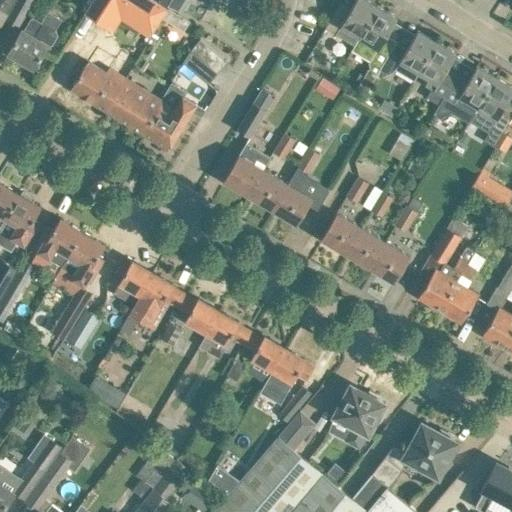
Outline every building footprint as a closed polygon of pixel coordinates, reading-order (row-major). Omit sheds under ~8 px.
[(0,0),(0,28),(5,19),(14,1),(15,0),(0,0)] [(27,8),(31,0),(15,0),(14,1),(27,8)] [(155,0),(92,0),(85,11),(109,27),(120,10),(153,31),(162,18),(166,11),(168,8),(155,0)] [(189,0),(195,4),(197,0),(165,0),(181,10),(187,0),(189,0)] [(352,49),(378,6),(368,0),(355,0),(348,12),(337,6),(325,27),(354,44),(351,49),(352,49)] [(368,62),(371,72),(377,75),(397,41),(386,35),(397,17),(378,6),(352,49),(370,60),(368,62)] [(22,28),(8,52),(34,67),(47,45),(52,44),(58,34),(56,30),(32,15),(23,29),(22,28)] [(397,41),(380,69),(387,73),(393,71),(394,68),(413,80),(418,72),(437,41),(418,29),(407,47),(397,41)] [(217,73),(223,65),(227,61),(200,38),(190,50),(217,73)] [(453,56),(456,52),(437,41),(418,72),(430,78),(427,82),(426,85),(431,89),(426,97),(439,104),(443,97),(456,76),(445,70),(453,56)] [(209,83),(217,73),(190,50),(183,61),(209,83)] [(126,77),(109,67),(112,62),(98,53),(92,63),(87,60),(71,87),(107,110),(126,77)] [(456,76),(443,97),(454,104),(450,111),(469,122),(469,121),(478,107),(496,76),(477,65),(466,82),(456,76)] [(511,109),(505,105),(511,92),(511,85),(496,76),(478,107),(469,121),(488,132),(491,126),(502,133),(511,116),(511,109)] [(143,132),(162,99),(126,77),(107,110),(143,132)] [(162,99),(143,132),(168,147),(196,103),(183,95),(175,107),(162,99)] [(267,109),(253,101),(237,128),(250,137),(267,109)] [(272,151),(283,158),(295,138),(284,132),(272,151)] [(397,137),(389,151),(402,158),(410,145),(397,137)] [(271,156),(246,141),(223,180),(248,194),(264,168),(271,156)] [(297,165),(308,172),(320,153),(308,146),(297,165)] [(483,167),(471,188),(504,207),(508,201),(511,194),(511,188),(488,175),(490,172),(483,167)] [(272,209),(288,182),(264,168),(248,194),(272,209)] [(346,194),(357,201),(369,182),(357,175),(346,194)] [(0,214),(4,217),(19,193),(0,181),(0,214)] [(288,182),(272,209),(297,223),(312,197),(288,182)] [(363,204),(371,209),(383,190),(374,185),(363,204)] [(41,206),(30,200),(32,196),(23,190),(21,194),(19,193),(4,217),(0,224),(0,228),(27,244),(40,221),(34,218),(41,206)] [(382,216),(393,196),(383,190),(371,209),(382,216)] [(418,211),(416,210),(406,204),(394,223),(406,230),(418,211)] [(346,252),(361,226),(336,211),(321,238),(346,252)] [(461,273),(468,262),(475,250),(466,245),(453,267),(445,262),(468,225),(453,216),(419,271),(430,277),(418,296),(440,308),(456,281),(461,273)] [(62,265),(83,230),(60,217),(53,229),(47,225),(33,249),(62,265)] [(370,267),(385,240),(361,226),(346,252),(370,267)] [(83,230),(62,265),(61,267),(73,274),(71,277),(84,285),(87,281),(89,282),(90,282),(104,259),(98,255),(105,243),(83,230)] [(385,240),(370,267),(394,281),(410,255),(385,240)] [(140,294),(153,271),(132,259),(131,261),(121,256),(114,269),(123,275),(119,282),(140,294)] [(0,295),(16,267),(4,260),(0,266),(0,295)] [(468,262),(461,273),(469,279),(477,267),(468,262)] [(505,347),(511,334),(511,313),(500,306),(511,286),(511,263),(497,286),(496,286),(487,302),(497,309),(482,333),(505,347)] [(0,298),(0,313),(5,316),(28,278),(17,271),(0,298)] [(140,294),(129,314),(142,321),(153,302),(161,306),(165,299),(174,304),(182,291),(173,285),(174,283),(153,271),(140,294)] [(440,308),(462,321),(478,294),(456,281),(440,308)] [(187,293),(179,307),(189,312),(185,320),(205,331),(206,332),(219,309),(198,297),(197,299),(187,293)] [(66,336),(84,305),(72,299),(54,330),(66,336)] [(86,308),(67,339),(81,347),(100,316),(86,308)] [(205,331),(198,345),(219,356),(224,349),(229,351),(235,339),(240,341),(248,328),(239,323),(240,321),(219,309),(206,332),(205,331)] [(160,337),(173,345),(183,328),(169,320),(160,337)] [(253,331),(246,345),(255,350),(251,357),(272,369),(285,347),(264,335),(263,337),(253,331)] [(41,363),(19,347),(10,360),(34,380),(39,373),(37,370),(41,363)] [(264,382),(260,391),(280,402),(285,393),(292,381),(293,381),(297,374),(306,379),(314,366),(305,360),(306,359),(285,347),(272,369),(264,382)] [(245,365),(235,359),(226,374),(235,380),(245,365)] [(95,376),(87,390),(116,406),(125,391),(98,376),(95,375),(95,376)] [(368,392),(350,383),(333,414),(353,425),(347,437),(348,440),(357,445),(360,444),(366,432),(368,433),(376,419),(379,421),(386,407),(383,405),(385,402),(382,400),(383,397),(369,389),(368,392)] [(278,413),(287,421),(311,392),(302,384),(278,413)] [(301,407),(278,435),(293,448),(316,420),(301,407)] [(387,486),(388,486),(402,469),(399,466),(404,457),(438,476),(447,459),(450,461),(458,446),(455,445),(457,440),(454,439),(456,436),(441,428),(439,431),(422,421),(406,451),(393,444),(372,472),(387,486)] [(63,511),(46,498),(69,466),(74,469),(89,447),(72,434),(47,469),(26,498),(42,510),(40,511),(63,511)] [(365,511),(367,510),(293,448),(278,435),(241,478),(230,492),(213,511),(214,511),(365,511)] [(38,451),(50,459),(60,445),(48,437),(38,451)] [(157,447),(146,460),(163,473),(173,461),(157,447)] [(165,511),(172,504),(166,499),(190,468),(176,458),(153,489),(134,511),(165,511)] [(0,511),(13,491),(17,486),(26,493),(44,468),(32,459),(19,478),(0,465),(0,511)] [(241,478),(217,461),(208,476),(230,492),(241,478)] [(495,495),(511,504),(511,470),(496,461),(482,487),(485,489),(475,506),(486,511),(495,495)] [(152,486),(140,477),(132,487),(144,497),(152,486)] [(419,511),(388,486),(387,486),(367,510),(365,511),(419,511)] [(203,487),(192,503),(205,511),(214,497),(216,496),(203,487)]
